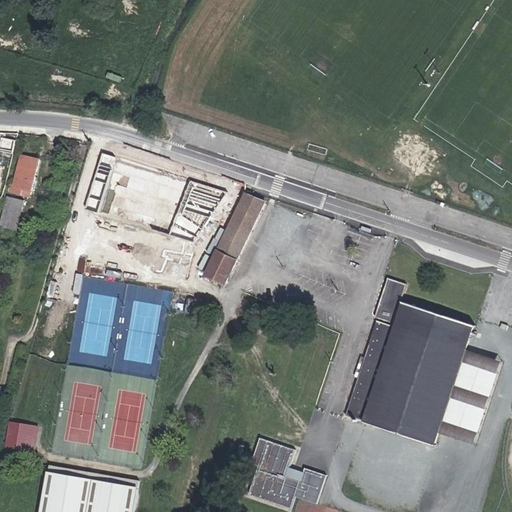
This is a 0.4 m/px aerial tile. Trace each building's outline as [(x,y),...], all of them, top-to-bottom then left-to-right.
[(32,189),(39,159),(21,155),(14,185),(11,184),(9,191),(19,194),(21,187),(32,189)] [(166,189),(161,209),(177,212),(181,192),(166,189)] [(264,200),(244,193),(220,242),(210,237),(197,261),(208,266),(204,274),(222,283),(264,200)] [(22,207),(24,199),(7,195),(0,220),(0,229),(6,231),(11,209),(15,210),(16,205),(22,207)] [(407,284),(390,278),(378,317),(397,323),(396,326),(379,321),(367,358),(361,377),(348,415),(435,444),(439,430),(466,348),(474,325),(405,301),(403,308),(399,306),(407,284)] [(511,322),(478,311),(475,320),(511,332),(511,322)] [(466,348),(439,430),(476,442),(502,359),(466,348)] [(354,375),(361,377),(367,358),(360,356),(354,375)] [(28,449),(32,427),(10,423),(5,445),(28,449)] [(39,428),(32,427),(28,449),(34,450),(39,428)] [(319,502),(328,474),(306,466),(302,478),(288,474),(297,448),(261,436),(252,462),(259,464),(250,493),(292,507),(296,495),(319,502)] [(140,511),(147,475),(41,456),(31,511),(140,511)]
